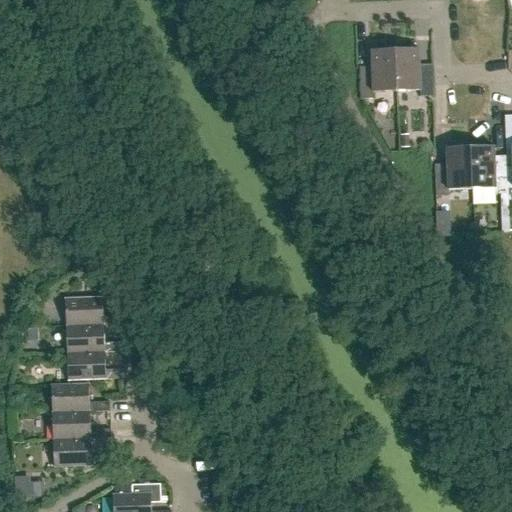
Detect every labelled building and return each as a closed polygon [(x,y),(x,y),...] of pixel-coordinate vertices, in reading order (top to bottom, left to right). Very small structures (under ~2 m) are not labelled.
[(395,51),(396,93),(421,92),(421,98),(433,97),(432,65),(420,66),(420,50),(395,51)] [(373,94),(396,93),(395,51),(372,52),(373,68),(360,68),(361,100),(374,99),(373,94)] [(470,148),(472,191),(495,190),(496,196),(500,195),(501,207),(509,207),(509,195),(507,163),(495,163),(495,147),(470,148)] [(449,197),(449,191),(472,191),(470,148),(447,149),(447,165),(435,166),(436,198),(449,197)] [(117,289),(126,285),(119,271),(110,276),(117,289)] [(67,328),(104,326),(103,298),(66,299),(67,328)] [(110,327),(124,326),(124,317),(109,318),(110,327)] [(68,355),(105,353),(104,326),(67,328),(68,355)] [(111,355),(125,354),(125,344),(110,345),(111,355)] [(105,353),(68,355),(69,382),(106,381),(105,353)] [(112,381),(126,380),(125,371),(111,372),(112,381)] [(53,414),(91,413),(90,385),(52,386),(53,414)] [(96,414),(109,413),(109,403),(95,404),(96,414)] [(92,440),(92,441),(110,440),(110,430),(91,431),(91,413),(53,414),(54,441),(92,440)] [(92,458),(92,441),(92,440),(54,441),(55,469),(97,468),(111,467),(111,461),(111,457),(92,458)] [(152,511),(152,504),(161,504),(161,485),(132,486),(133,495),(114,496),(115,511),(152,511)]
